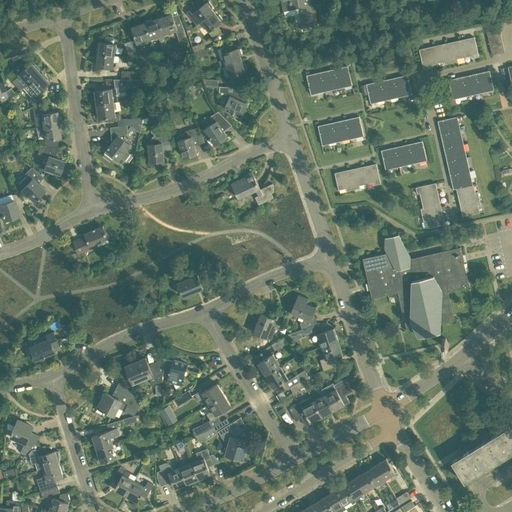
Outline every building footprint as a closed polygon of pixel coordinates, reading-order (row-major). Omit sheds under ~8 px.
[(319,27),(318,21),(313,0),(281,0),(284,11),(299,8),(302,24),(303,30),(319,27)] [(196,26),(214,11),(212,9),(213,8),(209,2),(207,2),(201,6),(199,3),(187,12),(196,25),(196,26)] [(214,11),(196,26),(199,30),(204,25),(209,31),(213,36),(221,30),(217,24),(222,21),(221,20),(222,19),(218,13),(216,14),(214,11)] [(171,13),(158,18),(163,34),(176,30),(179,41),(187,39),(180,19),(174,21),(171,13)] [(163,34),(158,18),(145,22),(150,39),(158,36),(164,54),(170,52),(163,34)] [(484,22),(492,55),(505,52),(497,19),(484,22)] [(136,40),(130,42),(135,56),(136,59),(142,57),(137,43),(150,39),(145,22),(131,27),(136,40)] [(106,37),(105,42),(100,41),(100,42),(98,43),(98,48),(99,50),(98,54),(115,56),(116,44),(115,43),(116,39),(114,37),(108,36),(106,37)] [(474,37),(460,40),(464,57),(471,56),(472,58),(479,57),(474,37)] [(460,40),(447,43),(451,63),(457,61),(457,59),(464,57),(460,40)] [(135,56),(130,42),(125,43),(130,58),(135,56)] [(194,52),(206,48),(204,42),(192,46),(194,52)] [(451,63),(447,43),(433,46),(437,63),(444,62),(445,64),(451,63)] [(226,65),(242,60),(240,56),(241,55),(239,50),(238,49),(238,48),(234,50),(232,44),(220,48),(224,59),(219,61),(221,67),(226,65)] [(437,63),(433,46),(419,49),(424,69),(430,68),(430,65),(437,63)] [(208,54),(206,48),(194,52),(196,58),(208,54)] [(115,56),(98,54),(98,59),(96,59),(95,64),(97,66),(113,68),(115,56)] [(242,60),(226,65),(232,82),(240,79),(238,74),(246,71),(245,71),(246,70),(245,65),(243,65),(242,60)] [(20,90),(39,73),(30,63),(22,70),(17,65),(13,69),(19,75),(12,82),(20,90)] [(348,66),(334,69),(338,88),(352,85),(348,66)] [(338,88),(334,69),(321,72),(325,91),(338,88)] [(121,79),(124,79),(143,79),(142,71),(122,70),(121,79)] [(490,71),(476,74),(480,93),(494,90),(490,71)] [(325,91),(321,72),(307,75),(311,94),(325,91)] [(48,83),(39,73),(20,90),(22,88),(31,97),(29,98),(34,104),(44,95),(40,90),(48,83)] [(476,74),(463,77),(467,96),(480,93),(476,74)] [(408,75),(394,78),(398,97),(412,94),(408,75)] [(467,96),(463,77),(449,80),(453,99),(467,96)] [(394,78),(380,81),(385,100),(398,97),(394,78)] [(385,100),(380,81),(367,84),(368,92),(371,104),(385,100)] [(0,98),(1,101),(8,98),(3,82),(0,83),(0,98)] [(243,88),(220,86),(219,96),(230,96),(224,109),(241,116),(247,104),(240,101),(242,95),(243,88)] [(97,105),(113,102),(118,101),(116,88),(95,91),(97,105)] [(113,102),(97,105),(99,118),(107,117),(108,122),(120,120),(122,120),(122,115),(119,116),(119,113),(115,114),(113,102)] [(36,127),(58,124),(57,111),(49,112),(48,107),(33,108),(36,127)] [(232,126),(231,125),(218,112),(210,117),(214,123),(204,129),(215,144),(227,136),(224,131),(232,126)] [(128,118),(129,125),(142,123),(143,116),(128,118)] [(346,119),(350,139),(364,136),(360,116),(346,119)] [(441,135),(460,130),(457,117),(438,121),(441,135)] [(350,139),(346,119),(332,123),(337,142),(350,139)] [(195,145),(204,142),(205,142),(196,123),(186,126),(188,130),(185,131),(187,137),(179,140),(184,157),(197,153),(195,145)] [(337,142),(332,123),(318,126),(322,145),(337,142)] [(58,124),(36,127),(37,134),(43,133),(45,146),(58,147),(57,138),(60,137),(58,124)] [(117,136),(107,150),(119,159),(131,144),(123,138),(130,129),(129,125),(111,127),(112,134),(114,134),(117,136)] [(163,152),(171,151),(172,150),(169,127),(151,129),(151,132),(154,134),(150,140),(150,144),(149,144),(151,162),(164,160),(163,152)] [(92,139),(101,141),(102,132),(94,130),(92,139)] [(460,130),(441,135),(444,149),(464,144),(460,130)] [(422,141),(409,144),(413,164),(427,160),(422,141)] [(413,164),(409,144),(395,147),(400,167),(413,164)] [(464,144),(444,149),(447,162),(467,158),(464,144)] [(58,147),(45,146),(40,146),(38,154),(48,157),(44,169),(59,174),(64,161),(54,158),(58,147)] [(400,167),(395,147),(381,150),(386,170),(400,167)] [(470,171),(467,158),(447,162),(450,176),(470,171)] [(362,167),(366,184),(373,182),(374,185),(381,183),(376,164),(362,167)] [(38,183),(44,177),(31,167),(26,172),(27,174),(19,182),(19,183),(18,183),(23,187),(22,189),(33,201),(44,189),(38,183)] [(362,167),(349,170),(353,190),(359,188),(359,186),(366,184),(362,167)] [(353,190),(349,170),(335,173),(339,190),(346,188),(347,191),(353,190)] [(261,188),(260,186),(252,171),(245,175),(246,176),(232,184),(238,198),(239,197),(256,188),(259,194),(255,196),(259,204),(274,196),(272,192),(274,191),(274,185),(273,182),(261,188)] [(470,171),(450,176),(453,189),(456,188),(456,189),(474,185),(474,184),(473,185),(470,171)] [(422,201),(439,197),(436,183),(416,187),(417,194),(420,193),(422,201)] [(475,192),(474,185),(456,189),(460,202),(479,198),(478,191),(475,192)] [(16,208),(23,206),(17,193),(12,195),(13,200),(0,204),(0,209),(3,220),(19,215),(16,208)] [(439,197),(422,201),(423,208),(421,208),(422,215),(442,210),(439,197)] [(479,198),(460,202),(463,216),(480,212),(478,205),(481,204),(479,198)] [(401,205),(405,214),(419,208),(416,200),(401,205)] [(445,224),(442,210),(422,215),(424,221),(426,221),(428,228),(445,224)] [(86,235),(80,238),(73,241),(78,253),(96,246),(95,243),(108,237),(103,225),(85,233),(86,235)] [(390,259),(398,292),(407,331),(414,329),(418,336),(441,331),(441,323),(455,320),(448,291),(469,287),(464,261),(461,262),(460,255),(462,255),(460,247),(439,252),(439,253),(411,260),(411,257),(399,234),(385,237),(384,248),(387,253),(390,259)] [(390,259),(387,253),(363,258),(372,298),(398,292),(390,259)] [(183,296),(203,288),(198,274),(177,282),(183,296)] [(303,329),(318,324),(314,311),(316,307),(306,303),(308,299),(298,295),(292,312),(302,316),(300,323),(302,329),(303,329)] [(274,319),(261,314),(256,312),(252,323),(256,325),(253,332),(267,337),(274,319)] [(321,332),(318,324),(303,329),(306,337),(312,335),(314,342),(320,340),(323,347),(339,341),(334,328),(321,332)] [(59,345),(54,332),(36,339),(37,343),(31,345),(36,359),(55,352),(53,348),(59,345)] [(271,344),(274,350),(275,350),(288,342),(286,339),(291,336),(290,333),(271,344)] [(339,341),(323,347),(326,358),(320,360),(324,370),(338,366),(335,356),(343,353),(339,341)] [(266,375),(280,366),(273,354),(258,363),(266,375)] [(159,360),(151,364),(148,365),(145,357),(125,365),(126,367),(120,374),(126,379),(130,377),(133,383),(149,376),(153,385),(162,381),(162,371),(160,371),(159,360)] [(182,385),(183,381),(188,364),(173,360),(173,361),(168,360),(165,370),(170,371),(167,381),(182,385)] [(280,366),(266,375),(274,388),(281,383),(285,390),(290,387),(293,393),(306,385),(302,380),(308,376),(305,369),(289,379),(280,366)] [(334,410),(345,405),(345,404),(349,402),(346,395),(352,392),(345,379),(334,384),(333,383),(322,389),(325,395),(325,394),(334,410)] [(119,407),(135,415),(141,403),(140,402),(141,401),(119,381),(112,396),(105,392),(98,406),(115,414),(119,407)] [(209,403),(224,394),(217,383),(203,392),(201,389),(194,394),(199,401),(205,397),(209,403)] [(193,397),(189,391),(188,390),(174,399),(178,406),(193,397)] [(279,401),(285,405),(291,397),(285,393),(279,401)] [(224,394),(209,403),(213,410),(207,414),(210,419),(202,424),(192,428),(195,436),(208,430),(221,422),(217,414),(231,405),(224,394)] [(325,394),(325,395),(314,400),(322,416),(334,410),(325,394)] [(322,416),(314,400),(313,401),(311,396),(300,402),(289,408),(296,421),(302,418),(305,425),(310,422),(311,423),(322,416)] [(164,418),(173,412),(168,405),(159,410),(164,418)] [(136,415),(135,415),(123,418),(123,419),(125,425),(137,421),(136,415)] [(208,430),(195,436),(202,442),(219,432),(225,441),(228,439),(229,442),(226,441),(222,453),(243,459),(249,441),(242,439),(242,437),(239,432),(247,427),(241,416),(230,423),(227,418),(221,422),(208,430)] [(11,436),(25,442),(20,452),(25,454),(28,451),(36,442),(37,441),(29,437),(33,426),(19,420),(11,436)] [(480,443),(493,464),(511,452),(511,430),(509,426),(480,443)] [(97,449),(113,443),(111,437),(120,434),(118,427),(93,436),(97,449)] [(191,438),(184,441),(188,448),(194,445),(191,438)] [(183,440),(176,443),(178,449),(186,446),(183,440)] [(36,442),(28,451),(29,453),(32,450),(41,447),(40,445),(36,442)] [(113,443),(97,449),(101,462),(117,457),(113,443)] [(493,464),(480,443),(452,461),(465,482),(493,464)] [(60,462),(58,451),(55,451),(55,450),(44,454),(42,447),(41,447),(32,450),(29,453),(31,459),(32,464),(36,463),(38,470),(44,468),(59,463),(60,462)] [(192,462),(199,479),(211,474),(208,467),(214,464),(207,448),(201,451),(204,457),(192,462)] [(149,449),(134,454),(136,459),(150,454),(149,449)] [(376,465),(385,479),(395,473),(386,459),(376,465)] [(199,479),(192,462),(180,467),(187,484),(199,479)] [(52,480),(63,476),(59,463),(44,468),(46,476),(40,478),(37,479),(41,491),(54,487),(52,480)] [(187,484),(180,467),(172,471),(169,464),(168,463),(167,463),(166,463),(165,463),(164,463),(159,465),(161,470),(157,472),(157,477),(161,486),(172,481),(175,489),(187,484)] [(376,465),(366,471),(375,485),(385,479),(376,465)] [(126,495),(134,481),(123,475),(126,470),(120,466),(113,480),(118,483),(115,489),(116,490),(126,495)] [(14,469),(3,472),(5,479),(15,476),(14,469)] [(366,471),(356,477),(365,492),(375,485),(366,471)] [(356,477),(346,484),(355,498),(365,492),(356,477)] [(134,481),(126,495),(136,501),(137,502),(141,495),(146,498),(153,485),(148,481),(145,487),(134,481)] [(355,498),(346,484),(335,490),(344,504),(355,498)] [(58,486),(54,487),(41,491),(43,497),(60,492),(58,486)] [(335,490),(320,500),(327,511),(341,511),(347,509),(344,504),(335,490)] [(407,491),(398,497),(402,503),(411,498),(407,491)] [(50,508),(61,511),(65,511),(70,498),(68,492),(60,494),(58,499),(54,497),(50,508)] [(402,503),(398,497),(389,502),(393,509),(402,503)] [(327,511),(320,500),(305,509),(306,511),(327,511)] [(412,500),(401,507),(404,511),(415,506),(412,500)] [(7,507),(0,507),(0,511),(20,511),(19,503),(7,502),(7,507)]
